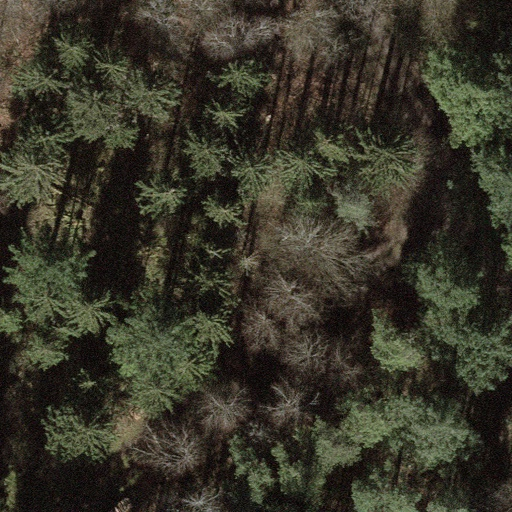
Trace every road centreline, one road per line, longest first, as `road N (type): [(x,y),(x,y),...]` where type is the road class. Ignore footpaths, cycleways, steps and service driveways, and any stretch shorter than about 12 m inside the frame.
road 1 (track): [(451,194),(86,511)]
road 2 (track): [(511,310),(343,0)]
